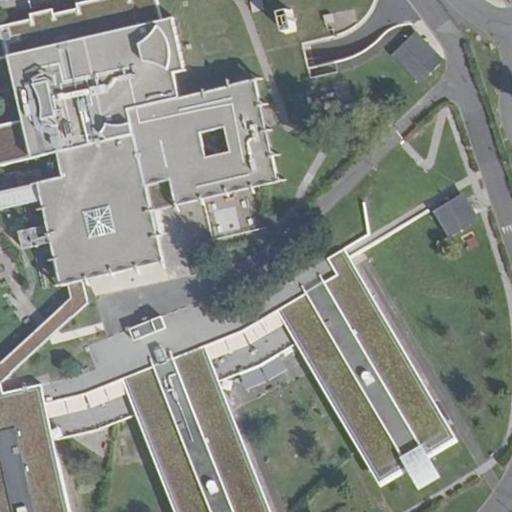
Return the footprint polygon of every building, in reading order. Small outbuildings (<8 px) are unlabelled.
[(0,511),(71,511),(54,435),(98,426),(137,408),(184,511),(280,511),(217,372),(256,354),(294,330),(374,459),(448,413),(341,243),(233,311),(217,318),(208,294),(88,349),(98,372),(82,379),(5,394),(0,394),(0,194),(40,186),(43,201),(62,286),(69,285),(84,282),(165,263),(148,188),(172,182),(178,206),(282,183),(257,81),(181,98),(176,75),(186,72),(174,20),(163,22),(158,0),(102,0),(78,6),(79,10),(54,16),(53,12),(31,17),(32,21),(0,28),(0,511)] [(297,31),(291,11),(281,14),(287,33),(297,31)] [(416,30),(391,55),(419,83),(444,58),(416,30)] [(0,210),(43,201),(40,186),(0,194),(0,210)] [(463,192),(433,210),(448,237),(479,218),(463,192)] [(89,303),(84,282),(69,285),(72,298),(0,359),(0,394),(5,394),(2,380),(0,378),(89,303)]
